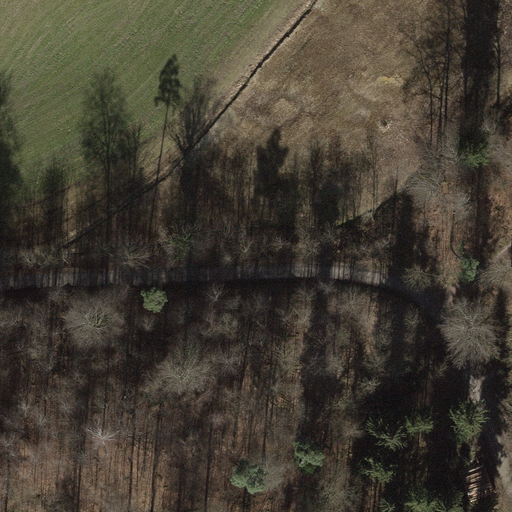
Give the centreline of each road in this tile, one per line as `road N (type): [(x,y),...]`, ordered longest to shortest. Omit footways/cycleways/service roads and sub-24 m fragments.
road 1 (track): [(433,303),(385,281),(310,273),(0,286)]
road 2 (track): [(511,497),(468,368),(433,303)]
